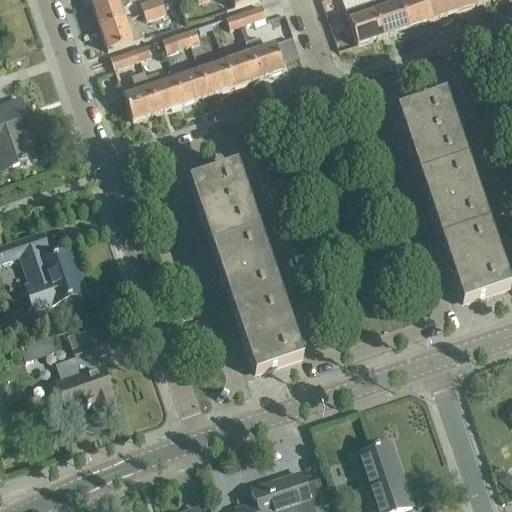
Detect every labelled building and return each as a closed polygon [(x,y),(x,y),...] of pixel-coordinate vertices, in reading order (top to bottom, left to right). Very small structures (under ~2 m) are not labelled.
[(88,0),(92,10),(115,2),(114,0),(88,0)] [(256,0),(229,0),(233,12),(258,3),(256,0)] [(423,0),(419,0),(398,7),(407,33),(432,24),(423,0)] [(452,0),(423,0),(432,24),(457,15),(452,0)] [(479,0),(452,0),(457,15),(482,7),(479,0)] [(140,8),(143,17),(163,11),(160,1),(140,8)] [(92,10),(99,33),(123,24),(115,2),(92,10)] [(382,3),(370,7),(373,16),(382,41),(407,33),(398,7),(385,12),(382,3)] [(373,16),(370,7),(370,6),(344,14),(356,50),(382,41),(373,16)] [(163,11),(143,17),(146,25),(166,18),(163,11)] [(261,11),(235,20),(239,31),(265,22),(261,11)] [(239,31),(235,20),(225,23),(230,35),(239,31)] [(123,24),(99,33),(107,54),(142,42),(137,27),(131,29),(129,22),(123,24)] [(194,33),(185,36),(189,50),(199,47),(194,33)] [(189,50),(185,36),(161,45),(166,58),(189,50)] [(244,47),(248,58),(257,84),(283,75),(274,49),(264,53),(260,42),(244,47)] [(146,51),(135,55),(139,66),(150,62),(146,51)] [(139,66),(135,55),(109,63),(113,75),(139,66)] [(248,58),(223,67),(232,92),(257,84),(248,58)] [(223,67),(198,75),(207,101),(232,92),(223,67)] [(198,75),(173,84),(182,109),(207,101),(198,75)] [(158,77),(144,82),(156,118),(182,109),(173,84),(161,88),(158,77)] [(156,118),(144,82),(143,78),(130,82),(135,97),(122,101),(131,126),(156,118)] [(457,281),(466,307),(505,294),(440,103),(400,117),(408,140),(405,141),(409,154),(412,153),(430,206),(427,206),(431,218),(435,217),(452,269),(450,269),(455,282),(457,281)] [(0,167),(9,164),(11,169),(34,161),(25,136),(23,137),(19,127),(25,124),(19,106),(0,111),(0,167)] [(249,352),(258,378),(298,365),(232,173),(192,187),(201,212),(198,213),(202,225),(205,224),(223,276),(220,277),(224,289),(227,288),(245,340),(242,341),(246,353),(249,352)] [(41,238),(3,251),(0,251),(0,267),(8,264),(46,252),(41,238)] [(42,253),(20,260),(29,289),(25,291),(33,314),(80,298),(71,271),(74,270),(69,255),(45,263),(42,253)] [(71,354),(74,364),(56,370),(61,385),(54,387),(64,416),(78,411),(79,414),(83,413),(93,414),(95,421),(115,414),(100,371),(99,372),(95,360),(104,356),(100,344),(97,345),(93,333),(72,340),(76,352),(71,354)] [(28,349),(29,364),(68,360),(66,345),(28,349)] [(389,448),(355,460),(372,511),(408,511),(411,511),(389,448)] [(308,511),(321,511),(326,509),(318,483),(302,488),(299,478),(249,495),(253,507),(237,511),(289,511),(307,506),(308,511)]
